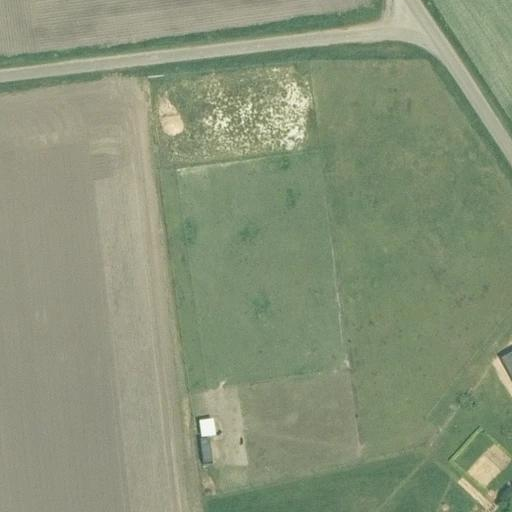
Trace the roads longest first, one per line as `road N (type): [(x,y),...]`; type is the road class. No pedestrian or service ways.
road 1 (unclassified): [(0,78),(383,33),(422,19)]
road 2 (unclassified): [(511,158),(422,19)]
